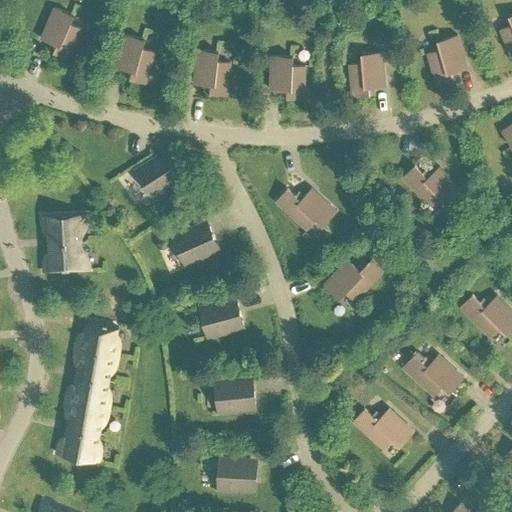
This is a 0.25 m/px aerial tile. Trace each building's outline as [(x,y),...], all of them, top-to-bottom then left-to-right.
[(54,52),(69,58),(82,29),(86,31),(87,30),(71,23),(74,14),(55,6),(54,7),(56,8),(43,37),(42,37),(41,38),(57,45),(54,52)] [(501,30),(511,56),(511,13),(509,15),(511,23),(496,30),(497,32),(501,30)] [(130,78),(146,83),(155,52),(159,53),(160,52),(143,47),(145,39),(125,33),(124,34),(126,35),(117,66),(116,65),(116,66),(132,71),(130,78)] [(0,44),(5,48),(10,40),(0,34),(0,44)] [(428,53),(437,84),(453,79),(451,72),(467,67),(467,66),(466,66),(457,36),(458,35),(458,34),(437,40),(440,49),(423,53),(424,55),(428,53)] [(210,93),(227,95),(231,63),(235,63),(235,62),(218,60),(219,51),(198,49),(198,50),(199,50),(196,82),(194,82),(194,83),(211,85),(210,93)] [(350,64),(353,96),(370,95),(369,87),(386,85),(385,84),(384,84),(381,52),(382,52),(382,51),(361,53),(362,62),(345,64),(345,65),(350,64)] [(287,98),(304,99),(305,66),(310,67),(310,65),(293,65),(293,55),(272,55),(272,56),(273,56),(272,88),(270,88),(270,89),(287,90),(287,98)] [(511,145),(511,125),(503,131),(503,130),(502,130),(511,145)] [(160,161),(157,157),(136,170),(152,195),(156,192),(157,195),(170,187),(168,185),(184,174),(171,154),(160,161)] [(440,166),(439,165),(427,177),(415,164),(403,176),(431,206),(428,210),(429,211),(441,199),(448,205),(463,191),(462,190),(461,191),(439,167),(440,166)] [(316,220),(323,226),(337,210),(336,210),(335,211),(312,189),(313,188),(312,187),(300,199),(288,187),(276,200),(307,228),(303,232),(304,233),(316,220)] [(46,264),(46,269),(46,270),(91,267),(91,266),(83,266),(82,241),(89,240),(89,239),(82,239),(80,214),(87,214),(87,212),(42,215),(43,217),(43,221),(44,225),(46,229),(51,229),(52,242),(47,242),(47,243),(52,243),(53,255),(48,256),(47,260),(46,264)] [(197,231),(195,226),(173,236),(185,263),(189,261),(190,264),(204,258),(202,255),(220,248),(210,226),(197,231)] [(324,284),(340,298),(346,292),(358,304),(359,303),(356,300),(385,269),(372,257),(360,270),(348,259),(347,260),(348,260),(326,284),(325,283),(324,284)] [(498,295),(497,294),(485,306),(473,293),(460,305),(490,335),(486,338),(487,339),(499,327),(506,334),(511,327),(511,311),(497,296),(498,295)] [(225,305),(223,300),(200,306),(208,335),(212,334),(213,336),(227,333),(226,330),(244,325),(238,302),(225,305)] [(67,441),(62,440),(60,444),(59,448),(57,452),(57,453),(101,461),(101,460),(94,459),(99,434),(106,435),(106,434),(99,433),(104,408),(111,409),(111,408),(104,406),(109,381),(116,383),(116,382),(109,380),(114,355),(121,357),(121,355),(114,354),(119,327),(89,322),(87,336),(82,335),(80,338),(79,341),(78,344),(77,348),(76,351),(76,355),(76,358),(77,361),(82,362),(79,375),(75,374),(75,375),(79,376),(77,388),(72,387),(70,390),(69,394),(68,397),(67,400),(67,404),(66,407),(67,410),(67,414),(72,415),(70,427),(65,426),(65,428),(69,428),(67,441)] [(438,353),(427,365),(414,353),(403,366),(433,394),(430,398),(431,399),(443,386),(449,392),(464,376),(463,376),(462,376),(438,355),(439,354),(438,353)] [(240,384),(239,378),(215,381),(218,410),(223,410),(223,412),(238,411),(237,408),(256,406),(254,382),(240,384)] [(390,408),(389,407),(378,419),(365,407),(353,420),(384,448),(381,452),(382,453),(393,440),(400,446),(414,430),(413,429),(413,430),(389,409),(390,408)] [(237,488),(256,489),(257,465),(243,464),(244,458),(220,457),(218,487),(222,487),(222,490),(237,491),(237,488)] [(256,500),(257,492),(218,491),(218,500),(256,500)] [(72,511),(45,501),(44,502),(43,506),(42,511),(72,511)] [(485,501),(474,511),(472,511),(461,501),(451,511),(495,511),(485,502),(486,501),(485,501)]
